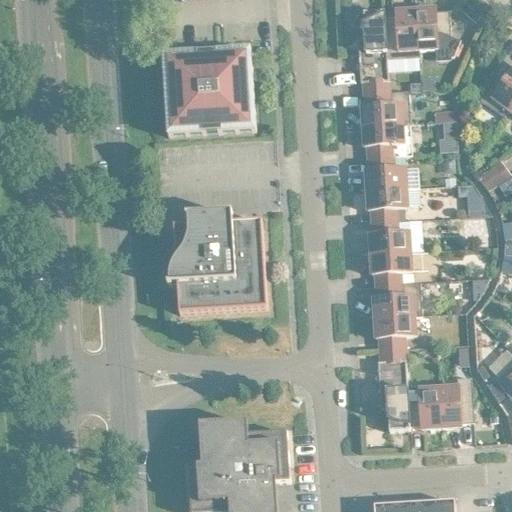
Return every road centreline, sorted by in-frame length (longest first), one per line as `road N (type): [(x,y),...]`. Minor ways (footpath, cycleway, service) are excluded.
road 1 (secondary): [(31,0),(55,380)]
road 2 (secondary): [(137,375),(114,0)]
road 3 (residential): [(325,366),(304,0)]
road 4 (residential): [(137,375),(325,366)]
road 5 (residential): [(338,480),(511,472)]
road 6 (secondary): [(145,511),(137,375)]
road 7 (secondary): [(55,380),(63,511)]
